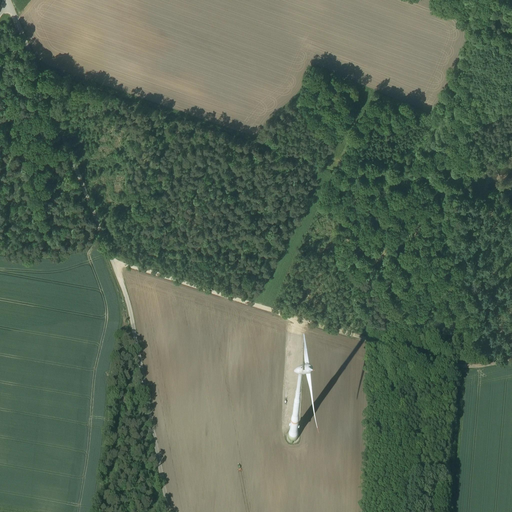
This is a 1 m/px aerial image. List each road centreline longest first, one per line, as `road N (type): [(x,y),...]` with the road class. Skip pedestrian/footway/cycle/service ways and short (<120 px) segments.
road 1 (unclassified): [(8,0),(125,289),(168,511)]
road 2 (track): [(114,262),(448,364),(511,359)]
